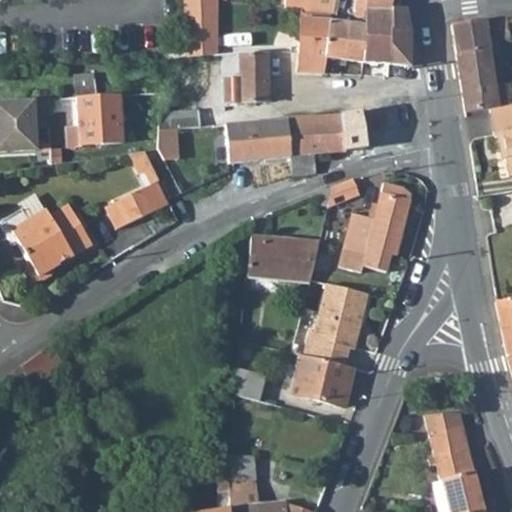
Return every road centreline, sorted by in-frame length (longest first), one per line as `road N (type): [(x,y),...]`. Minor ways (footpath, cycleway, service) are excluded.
road 1 (residential): [(0,359),(250,210),(374,160),(447,143)]
road 2 (tertiary): [(339,511),(402,354)]
road 3 (unknown): [(437,72),(269,86)]
road 4 (tertiary): [(447,143),(426,1)]
